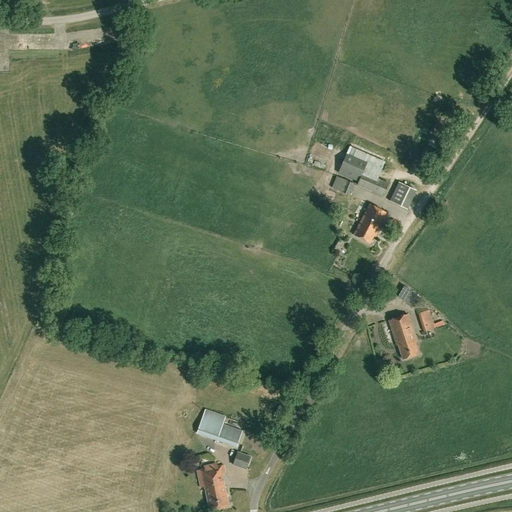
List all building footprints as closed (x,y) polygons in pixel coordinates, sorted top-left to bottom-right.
[(329,145),(324,155),(333,160),(339,150),(329,145)] [(346,154),(338,174),(358,182),(357,186),(384,197),(389,184),(378,179),(376,178),(381,167),(383,163),(384,161),(369,155),(357,149),(350,147),(346,154)] [(402,182),(394,201),(411,207),(418,188),(402,182)] [(387,214),(370,205),(354,236),(370,244),(375,234),(376,235),(387,214)] [(399,293),(415,305),(422,296),(406,284),(399,293)] [(430,314),(429,310),(418,314),(424,333),(435,329),(434,327),(438,325),(434,312),(430,314)] [(419,354),(415,341),(417,341),(408,315),(389,321),(397,345),(398,345),(403,359),(419,354)] [(199,434),(237,448),(243,433),(223,426),(226,419),(206,412),(199,434)] [(247,470),(251,458),(238,453),(233,465),(247,470)] [(226,473),(224,466),(198,471),(201,488),(205,487),(210,511),(229,507),(222,474),(226,473)]
